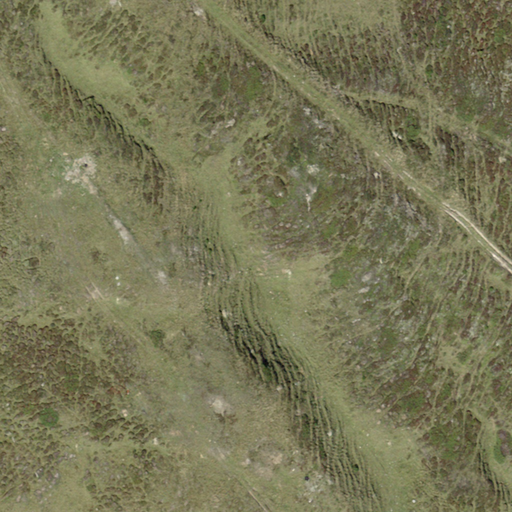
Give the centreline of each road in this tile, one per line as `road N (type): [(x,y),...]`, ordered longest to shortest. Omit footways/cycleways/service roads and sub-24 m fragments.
road 1 (track): [(267,511),(196,429),(175,376),(144,338),(95,300),(0,75)]
road 2 (track): [(201,0),(511,267)]
